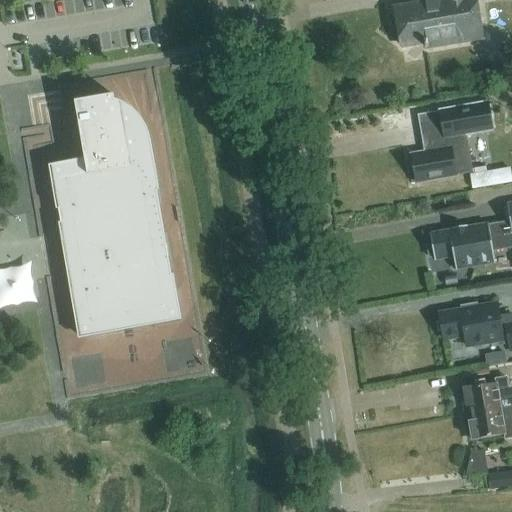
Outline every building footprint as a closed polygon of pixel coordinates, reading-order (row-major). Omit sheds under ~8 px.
[(424,42),(425,48),(463,41),(462,36),(481,33),(475,0),(441,0),(441,1),(395,9),(402,46),(424,42)] [(65,82),(51,85),(59,120),(73,117),(65,82)] [(116,104),(115,96),(76,102),(85,160),(49,166),(52,182),(54,181),(81,337),(87,336),(87,338),(182,322),(177,291),(175,291),(149,142),(148,137),(146,132),(144,127),(141,122),(138,119),(135,115),(132,112),(128,110),(124,107),(120,105),(116,104)] [(413,161),(408,162),(411,174),(415,173),(417,184),(473,174),(466,135),(485,132),(480,105),(440,112),(445,138),(428,141),(430,153),(412,156),(413,161)] [(454,257),(456,270),(495,263),(493,250),(511,246),(511,203),(507,205),(511,224),(489,228),(489,224),(467,228),(466,227),(452,229),(452,230),(430,234),(432,246),(428,247),(430,258),(434,257),(435,261),(454,257)] [(0,304),(34,299),(31,278),(43,276),(38,239),(17,242),(16,235),(2,237),(4,250),(0,250),(0,304)] [(438,324),(439,332),(443,331),(445,340),(466,336),(468,347),(503,341),(502,336),(509,335),(511,352),(511,351),(511,313),(496,316),(494,304),(475,308),(475,305),(472,305),(472,310),(463,311),(462,307),(459,307),(460,310),(440,314),(442,323),(438,324)] [(465,392),(461,393),(463,404),(467,404),(467,407),(469,406),(471,415),(511,407),(511,396),(510,397),(507,378),(496,380),(496,384),(465,389),(465,392)] [(471,426),(467,426),(469,438),(472,438),(472,441),(504,435),(505,440),(511,438),(511,407),(471,415),(472,422),(470,422),(471,426)] [(484,467),(503,464),(499,442),(480,445),(484,467)] [(464,454),(466,477),(484,476),(482,453),(464,454)] [(511,468),(486,470),(487,486),(511,484),(511,468)] [(465,490),(486,487),(485,477),(464,480),(465,490)]
